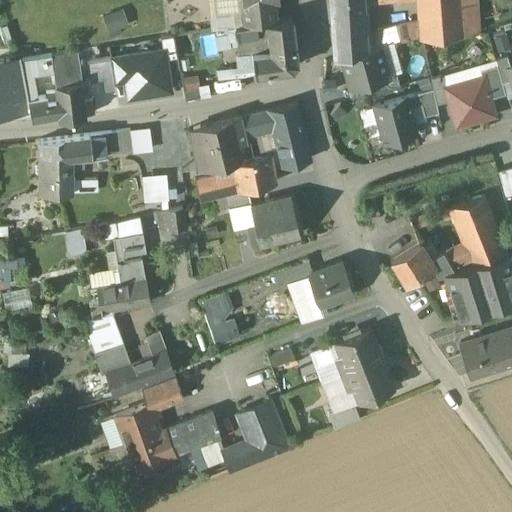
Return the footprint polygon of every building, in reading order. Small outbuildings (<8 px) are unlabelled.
[(212,0),(207,0),(212,28),(217,27),(214,12),(212,0)] [(212,0),(214,12),(246,8),(244,0),(212,0)] [(244,0),(246,8),(246,11),(275,6),(273,0),(244,0)] [(331,0),(332,10),(365,7),(364,0),(331,0)] [(413,0),(416,36),(478,32),(475,0),(413,0)] [(275,6),(246,11),(246,8),(214,12),(217,27),(235,24),(255,21),(267,19),(276,18),(275,6)] [(365,7),(332,10),(332,25),(365,23),(365,7)] [(124,9),(104,15),(110,32),(130,26),(124,9)] [(276,18),(267,19),(270,49),(272,70),(293,67),(298,60),(291,16),(276,18)] [(255,21),(235,24),(237,38),(258,35),(255,21)] [(365,23),(332,25),(334,56),(341,55),(367,47),(366,34),(365,23)] [(405,26),(398,28),(397,25),(385,29),(387,42),(407,37),(405,26)] [(385,29),(366,34),(367,47),(380,44),(387,42),(385,29)] [(177,57),(174,35),(160,37),(162,50),(164,49),(166,59),(177,57)] [(367,47),(341,55),(349,85),(388,75),(380,44),(367,47)] [(164,49),(162,50),(122,56),(126,79),(129,96),(170,90),(166,59),(164,49)] [(262,50),(251,52),(255,73),(272,70),(270,49),(262,50)] [(51,54),(52,64),(79,60),(77,50),(51,54)] [(51,54),(30,57),(33,74),(53,71),(52,64),(51,54)] [(114,80),(126,79),(122,56),(110,57),(114,80)] [(507,56),(495,59),(497,64),(502,82),(511,79),(511,73),(510,66),(507,56)] [(30,57),(20,59),(20,57),(0,60),(0,112),(4,112),(5,119),(31,114),(28,98),(37,96),(33,74),(30,57)] [(110,57),(87,61),(90,80),(101,79),(103,90),(114,88),(114,80),(110,57)] [(79,60),(52,64),(53,71),(54,82),(81,79),(79,60)] [(497,64),(480,69),(481,76),(483,75),(489,98),(505,93),(502,82),(497,64)] [(388,75),(373,79),(376,91),(399,85),(396,73),(388,75)] [(442,75),(430,78),(433,88),(436,103),(448,100),(444,87),(446,86),(442,75)] [(446,86),(444,87),(448,100),(456,125),(494,114),(489,98),(483,75),(481,76),(446,86)] [(185,77),(186,96),(199,95),(198,76),(185,77)] [(407,81),(408,91),(432,87),(430,77),(407,81)] [(335,78),(322,79),(323,90),(335,89),(335,78)] [(81,79),(54,82),(55,91),(56,98),(57,101),(83,98),(81,79)] [(127,99),(124,81),(115,82),(119,105),(141,102),(140,96),(127,99)] [(433,88),(418,92),(421,104),(424,115),(438,112),(436,103),(433,88)] [(55,91),(46,91),(46,95),(47,95),(48,99),(56,98),(55,91)] [(418,92),(406,95),(409,108),(421,104),(418,92)] [(37,96),(28,98),(31,114),(31,117),(58,112),(57,101),(56,98),(48,99),(47,95),(46,95),(37,96)] [(406,95),(373,104),(383,142),(416,133),(409,108),(406,95)] [(83,98),(57,101),(58,112),(59,117),(85,113),(83,98)] [(92,99),(83,98),(85,113),(93,113),(92,99)] [(296,101),(269,108),(273,126),(281,160),(282,164),(310,157),(296,101)] [(367,135),(380,132),(372,106),(360,110),(367,135)] [(269,108),(253,112),(257,128),(257,129),(273,126),(269,108)] [(253,112),(241,115),(245,131),(257,128),(253,112)] [(241,115),(200,124),(203,137),(207,157),(209,157),(213,156),(231,152),(233,160),(251,155),(245,131),(241,115)] [(200,124),(188,126),(191,140),(203,137),(200,124)] [(273,126),(257,129),(257,128),(245,131),(251,155),(269,151),(272,163),(281,160),(273,126)] [(130,127),(89,131),(92,153),(134,151),(130,129),(130,127)] [(130,129),(134,151),(151,150),(148,127),(130,129)] [(89,131),(41,138),(40,156),(69,155),(92,153),(89,131)] [(203,137),(191,140),(196,166),(210,163),(209,157),(207,157),(203,137)] [(251,155),(233,160),(235,172),(239,190),(247,188),(277,181),(272,163),(269,151),(251,155)] [(231,152),(213,156),(216,172),(219,171),(220,175),(235,172),(233,160),(231,152)] [(69,155),(40,156),(42,189),(70,188),(70,179),(69,155)] [(511,194),(511,165),(496,170),(503,197),(511,194)] [(216,172),(195,177),(200,200),(226,193),(239,190),(235,172),(220,175),(219,171),(216,172)] [(167,175),(142,176),(144,202),(168,200),(167,175)] [(80,178),(70,179),(70,188),(70,191),(82,190),(80,178)] [(82,190),(100,190),(99,178),(80,178),(82,190)] [(239,190),(226,193),(229,206),(250,200),(247,188),(239,190)] [(374,192),(360,197),(367,215),(380,210),(374,192)] [(294,194),(251,204),(256,223),(248,225),(252,242),(302,230),(294,194)] [(467,262),(503,250),(485,194),(446,207),(450,215),(461,244),(465,256),(467,262)] [(187,225),(184,204),(165,209),(168,228),(187,225)] [(412,226),(450,215),(446,207),(409,219),(412,226)] [(138,215),(115,220),(118,233),(141,230),(138,215)] [(82,225),(65,227),(68,252),(85,250),(82,225)] [(118,233),(112,234),(115,254),(133,251),(140,249),(144,249),(141,230),(118,233)] [(418,239),(389,258),(404,282),(433,265),(434,264),(430,258),(418,239)] [(461,244),(443,251),(450,263),(465,256),(461,244)] [(119,279),(96,284),(99,296),(88,298),(92,315),(111,311),(110,308),(149,300),(143,275),(140,249),(133,251),(134,256),(115,258),(119,279)] [(467,262),(445,269),(460,315),(511,298),(511,267),(506,249),(503,250),(467,262)] [(443,251),(430,258),(434,264),(433,265),(437,271),(450,263),(443,251)] [(0,254),(0,284),(15,284),(14,254),(0,254)] [(85,257),(74,259),(76,268),(87,266),(85,257)] [(308,258),(285,266),(290,280),(309,273),(308,271),(312,270),(308,258)] [(312,270),(308,271),(309,273),(320,304),(353,292),(341,260),(312,270)] [(29,287),(5,292),(9,309),(33,304),(29,287)] [(230,289),(204,298),(220,342),(234,337),(224,310),(236,306),(230,289)] [(111,315),(91,322),(108,371),(129,361),(111,315)] [(511,323),(460,340),(471,373),(511,360),(511,323)] [(369,327),(335,340),(344,364),(340,366),(342,372),(381,357),(369,327)] [(140,346),(144,357),(164,350),(156,329),(144,333),(148,343),(140,346)] [(144,357),(132,361),(140,381),(172,369),(164,350),(144,357)] [(381,357),(342,372),(344,378),(349,376),(358,400),(393,387),(381,357)] [(314,359),(301,364),(308,384),(321,379),(314,359)] [(129,361),(108,371),(116,391),(140,381),(132,361),(129,361)] [(146,401),(114,413),(118,424),(116,428),(119,436),(124,438),(124,441),(125,440),(160,428),(153,408),(183,398),(175,376),(141,388),(146,401)] [(237,411),(255,458),(290,445),(272,398),(237,411)] [(358,401),(334,410),(340,427),(365,417),(358,401)] [(210,409),(165,425),(165,426),(160,428),(125,440),(134,464),(134,466),(218,435),(215,423),(217,423),(216,420),(214,420),(210,409)] [(124,441),(110,446),(111,449),(91,455),(98,476),(119,469),(134,464),(125,440),(124,441)] [(248,440),(234,445),(233,443),(220,447),(227,469),(255,458),(248,440)]
